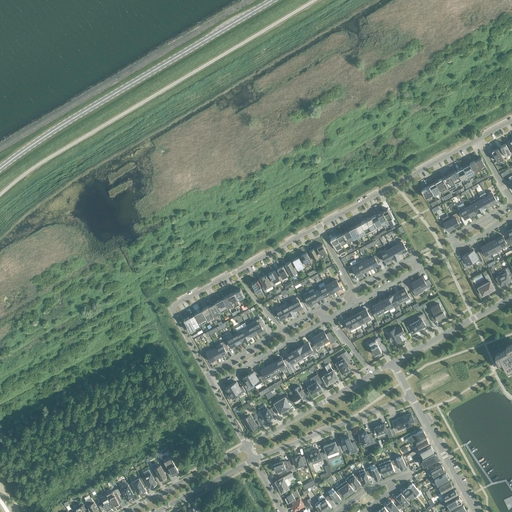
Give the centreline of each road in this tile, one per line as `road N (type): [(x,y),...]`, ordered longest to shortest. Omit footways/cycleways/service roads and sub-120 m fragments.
road 1 (secondary): [(0,168),(271,0)]
road 2 (track): [(0,420),(161,339),(227,456)]
road 3 (residential): [(207,376),(169,306),(319,226)]
road 4 (residential): [(319,226),(476,140)]
road 5 (residential): [(411,396),(253,460)]
road 6 (unclassified): [(353,291),(414,259),(418,268),(352,303)]
road 7 (residential): [(373,374),(245,447)]
road 8 (unclassified): [(511,205),(452,238),(458,247),(511,215)]
road 9 (residential): [(511,298),(392,363)]
road 10 (unclassified): [(368,511),(408,474),(336,511)]
road 11 (residential): [(245,447),(126,511)]
road 12 (unclassified): [(328,317),(212,385)]
road 13 (unclassified): [(207,376),(321,311)]
road 14 (residential): [(474,511),(411,396)]
